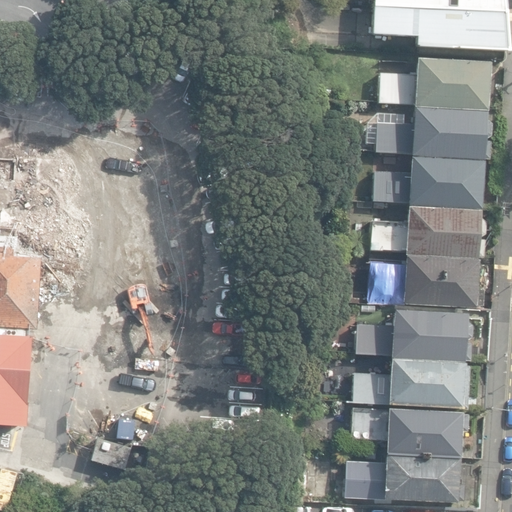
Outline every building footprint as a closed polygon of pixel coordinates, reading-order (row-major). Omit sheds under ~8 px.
[(502,13),(500,0),(372,0),(372,7),(502,13)] [(502,13),(372,7),(371,36),(415,38),(415,47),(506,52),(502,13)] [(414,106),(482,110),(485,64),(412,60),(412,76),(380,74),(378,102),(414,104),(414,106)] [(410,157),(481,160),(481,159),(489,160),(490,143),(483,143),(483,140),(490,136),(490,125),(484,119),(484,113),(413,109),(412,124),(376,122),(374,153),(410,154),(410,157)] [(26,157),(26,152),(0,150),(0,424),(24,426),(26,329),(34,328),(36,256),(172,264),(172,240),(184,240),(186,194),(175,194),(175,165),(26,157)] [(407,206),(480,210),(482,162),(410,158),(408,173),(373,171),(372,201),(407,203),(407,206)] [(403,255),(475,259),(475,257),(483,257),(484,241),(476,240),(476,239),(484,234),(485,223),(479,218),(479,211),(406,207),(406,223),(370,221),(369,251),(403,252),(403,255)] [(402,304),(473,308),(475,261),(404,257),(403,267),(369,265),(368,300),(402,302),(402,304)] [(389,359),(461,363),(461,360),(468,361),(469,345),(463,345),(462,342),(469,338),(470,325),(464,318),(464,315),(392,311),(391,325),(374,324),(374,319),(356,318),(354,354),(390,356),(389,359)] [(459,409),(466,410),(469,366),(462,366),(462,364),(390,360),(389,373),(353,371),(351,402),(459,409)] [(294,397),(309,397),(309,376),(294,376),(294,397)] [(384,453),(457,457),(459,431),(465,431),(466,414),(459,414),(460,412),(386,408),(386,410),(351,408),(349,437),(385,439),(384,453)] [(132,448),(97,437),(90,461),(125,472),(132,448)] [(382,500),(455,503),(455,500),(462,500),(463,484),(457,484),(458,458),(384,455),(384,465),(348,463),(347,495),(382,497),(382,500)] [(0,510),(5,511),(15,472),(0,468),(0,510)]
